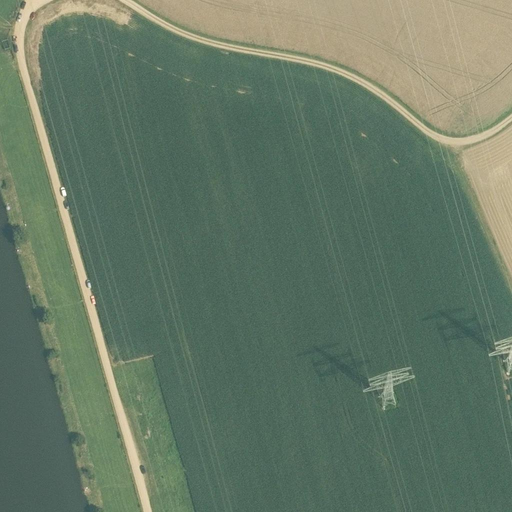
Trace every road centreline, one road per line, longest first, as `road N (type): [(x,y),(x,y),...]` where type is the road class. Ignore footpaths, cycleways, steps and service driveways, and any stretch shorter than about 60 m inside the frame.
road 1 (track): [(30,0),(22,63),(148,511)]
road 2 (track): [(511,121),(474,153),(440,144),(348,73),(228,53),(174,33),(123,0)]
